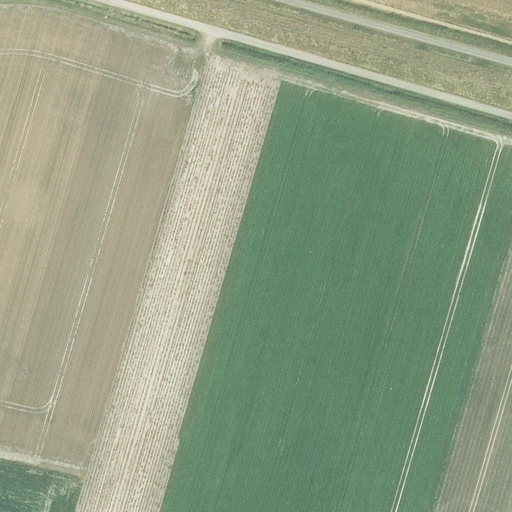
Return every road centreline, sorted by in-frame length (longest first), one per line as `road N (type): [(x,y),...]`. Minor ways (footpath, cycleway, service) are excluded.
road 1 (unclassified): [(511,116),(103,0)]
road 2 (unclassified): [(511,64),(284,0)]
